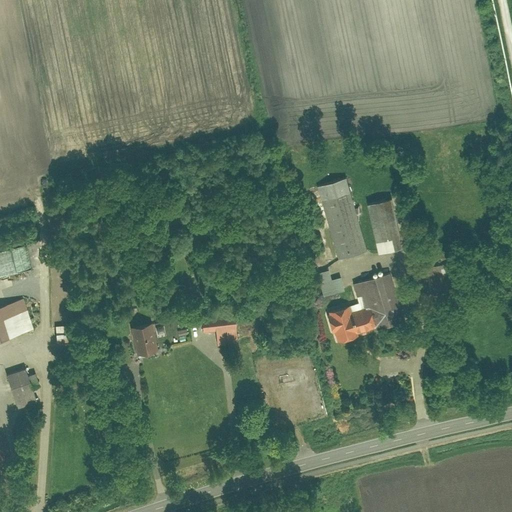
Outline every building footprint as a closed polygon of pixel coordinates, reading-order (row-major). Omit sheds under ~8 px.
[(346,177),(318,185),(339,259),(367,250),(346,177)] [(391,198),(369,202),(379,250),(401,245),(391,198)] [(445,254),(420,260),(424,276),(449,271),(445,254)] [(328,268),(317,271),(322,294),(343,289),(340,276),(331,278),(328,268)] [(357,302),(323,312),(330,335),(335,334),(338,345),(358,339),(356,333),(403,319),(390,273),(352,284),(357,302)] [(0,301),(0,336),(29,327),(19,295),(0,301)] [(214,331),(215,344),(236,342),(234,315),(200,318),(201,332),(214,331)] [(128,324),(133,355),(153,351),(147,320),(128,324)] [(70,351),(68,324),(55,324),(57,351),(70,351)] [(23,366),(5,372),(17,407),(36,401),(31,385),(37,383),(33,370),(25,372),(23,366)]
